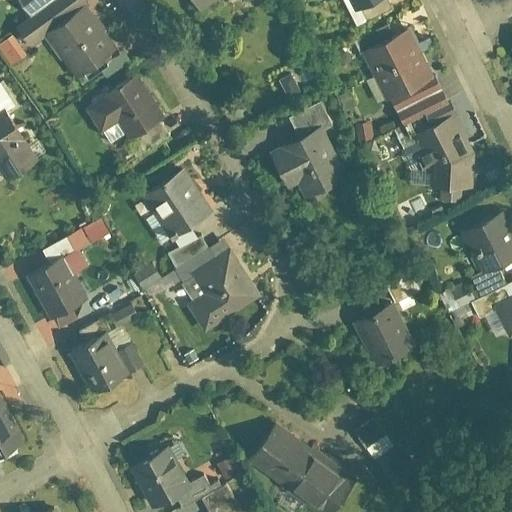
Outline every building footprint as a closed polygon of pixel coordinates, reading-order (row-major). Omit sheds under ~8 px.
[(49,32),(89,3),(86,0),(48,0),(33,11),(17,23),(32,44),(49,32)] [(25,0),(33,11),(48,0),(25,0)] [(394,6),(391,0),(367,0),(361,3),(369,19),(394,6)] [(49,32),(78,72),(118,43),(89,3),(49,32)] [(435,72),(410,23),(361,47),(386,96),(391,93),(435,72)] [(0,39),(0,44),(12,62),(28,50),(13,30),(0,39)] [(162,116),(166,113),(138,69),(85,102),(101,127),(118,117),(131,136),(134,134),(162,116)] [(448,99),(435,72),(391,93),(405,121),(448,99)] [(0,77),(0,107),(5,104),(15,98),(2,76),(0,77)] [(290,114),(299,132),(321,120),(337,112),(328,94),(290,114)] [(0,107),(0,162),(8,175),(38,156),(5,104),(0,107)] [(475,148),(455,109),(415,129),(431,160),(430,179),(473,181),(475,148)] [(162,116),(134,134),(144,150),(171,132),(162,116)] [(306,191),(346,170),(321,120),(299,132),(267,148),(286,185),(300,178),(306,191)] [(170,233),(213,206),(186,163),(143,190),(170,233)] [(511,253),(511,221),(505,207),(463,227),(482,268),(496,261),(511,253)] [(45,244),(52,260),(67,252),(91,240),(83,225),(45,244)] [(178,264),(210,244),(200,228),(168,248),(178,264)] [(193,270),(233,245),(226,234),(210,244),(178,264),(176,265),(183,276),(193,270)] [(204,328),(262,291),(233,245),(193,270),(205,289),(187,300),(204,328)] [(28,272),(50,314),(89,293),(67,252),(52,260),(28,272)] [(144,285),(162,273),(154,260),(135,271),(144,285)] [(506,282),(496,261),(482,268),(471,273),(481,293),(506,282)] [(394,297),(398,306),(425,294),(413,267),(386,280),(394,297)] [(511,278),(506,282),(481,293),(486,304),(496,300),(511,292),(511,278)] [(447,308),(478,297),(472,281),(441,292),(447,308)] [(511,292),(496,300),(511,334),(511,333),(511,292)] [(394,297),(352,317),(373,362),(415,342),(398,306),(394,297)] [(112,311),(119,324),(139,313),(132,300),(112,311)] [(70,347),(92,389),(127,370),(115,347),(105,329),(70,347)] [(115,347),(127,370),(145,361),(133,338),(115,347)] [(0,448),(25,436),(2,390),(0,390),(0,448)] [(355,424),(366,443),(387,431),(376,412),(355,424)] [(326,511),(330,511),(358,474),(277,417),(249,456),(326,511)] [(176,490),(192,482),(190,478),(169,440),(129,461),(152,504),(176,490)] [(407,453),(392,440),(375,459),(390,472),(407,453)] [(219,460),(227,475),(241,467),(233,452),(219,460)] [(203,493),(214,488),(204,470),(190,478),(192,482),(176,490),(184,504),(203,493)] [(203,493),(213,511),(215,511),(219,510),(220,511),(237,511),(243,509),(227,480),(214,488),(203,493)] [(60,511),(56,503),(38,511),(60,511)]
